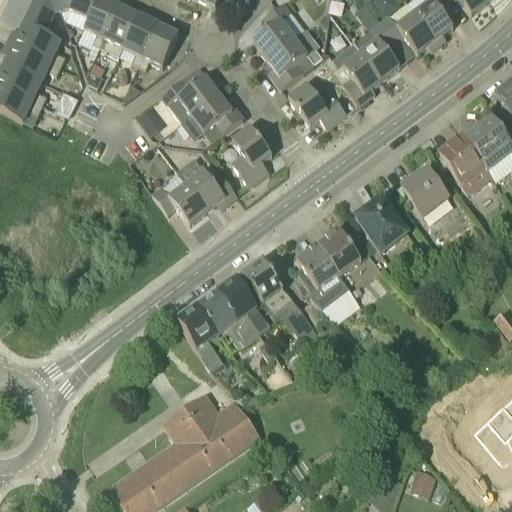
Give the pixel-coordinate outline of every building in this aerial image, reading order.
[(54,20),(61,18),(55,0),(50,0),(44,2),(40,0),(37,0),(23,30),(45,40),(54,20)] [(89,25),(100,4),(92,0),(55,0),(61,18),(68,15),(88,24),(89,25)] [(197,0),(196,4),(215,14),(221,0),(197,0)] [(440,17),(449,10),(440,0),(427,0),(431,5),(413,18),(438,52),(446,46),(442,42),(453,34),(440,17)] [(470,21),(488,7),(482,0),(440,0),(449,10),(457,4),(470,21)] [(100,54),(119,13),(100,4),(89,25),(88,24),(82,37),(96,43),(93,51),(100,54)] [(438,52),(413,18),(413,19),(406,8),(379,29),(395,50),(404,44),(417,61),(427,53),(431,57),(438,52)] [(266,65),(295,44),(281,26),(290,19),(283,10),(262,26),(269,35),(252,48),(266,65)] [(123,56),(139,22),(119,13),(100,54),(105,56),(108,49),(123,56)] [(362,26),(369,36),(379,29),(372,19),(362,26)] [(139,73),(159,32),(139,22),(123,56),(135,62),(132,69),(139,73)] [(386,57),(395,50),(379,29),(369,36),(352,49),(353,50),(381,87),(399,74),(386,57)] [(60,47),(45,40),(23,30),(19,39),(14,36),(8,47),(61,72),(65,64),(55,59),(60,47)] [(159,32),(139,73),(146,76),(150,68),(163,74),(178,41),(159,32)] [(295,44),(266,65),(273,75),(268,79),(281,96),(314,71),(323,64),(316,55),(303,37),(295,44)] [(57,81),(61,72),(8,47),(3,59),(8,62),(4,70),(42,88),(47,77),(57,81)] [(371,95),(381,87),(353,50),(332,65),(330,62),(323,66),(358,112),(375,100),(371,95)] [(38,98),(42,88),(4,70),(0,78),(0,77),(0,91),(42,112),(47,103),(38,98)] [(88,89),(98,94),(103,84),(89,77),(86,82),(88,89)] [(191,121),(218,101),(205,83),(188,96),(181,87),(161,103),(181,129),(191,121)] [(511,86),(494,101),(511,124),(511,125),(503,132),(511,143),(511,86)] [(122,106),(125,108),(141,96),(132,89),(122,106)] [(38,121),(42,112),(0,91),(0,116),(22,127),(27,116),(38,121)] [(315,101),(307,91),(288,105),(309,133),(319,126),(327,136),(346,121),(335,105),(332,107),(324,113),(315,101)] [(218,101),(191,121),(204,139),(211,148),(243,124),(231,108),(226,111),(218,101)] [(160,130),(150,117),(139,125),(149,139),(160,130)] [(469,151),(490,179),(511,163),(511,156),(494,132),(471,149),(469,151)] [(250,134),(234,146),(231,148),(241,160),(230,169),(249,194),(269,179),(262,169),(271,162),(250,134)] [(469,151),(471,149),(469,146),(466,148),(463,145),(440,162),(468,201),(493,183),(490,179),(469,151)] [(452,203),(434,179),(428,171),(396,195),(420,227),(452,203)] [(185,190),(206,219),(217,211),(220,216),(237,203),(219,179),(210,186),(203,177),(186,189),(185,190)] [(189,232),(206,219),(185,190),(168,202),(162,194),(152,201),(167,222),(176,215),(189,232)] [(408,241),(394,221),(382,205),(355,226),(381,261),(408,241)] [(318,254),(340,283),(361,267),(339,238),(318,254)] [(339,284),(340,283),(318,254),(296,269),(318,299),(309,306),(310,306),(321,317),(348,296),(339,284)] [(263,267),(261,269),(242,282),(262,311),(269,307),(279,323),(302,347),(315,338),(291,304),(283,296),(263,267)] [(216,300),(250,348),(262,339),(249,321),(257,315),(237,286),(216,300)] [(359,292),(351,298),(355,302),(363,296),(359,292)] [(240,355),(250,348),(216,300),(196,314),(217,343),(227,337),(240,355)] [(326,321),(321,317),(310,306),(301,312),(302,314),(303,314),(315,330),(326,321)] [(210,349),(217,343),(196,314),(180,325),(176,328),(210,376),(223,367),(210,349)] [(501,322),(493,327),(509,347),(511,344),(511,331),(509,328),(511,325),(511,324),(506,318),(501,322)] [(500,347),(491,337),(481,345),(490,356),(500,347)] [(269,364),(275,360),(266,346),(259,350),(269,364)] [(313,358),(296,372),(305,383),(323,369),(313,358)] [(397,384),(415,401),(430,384),(412,368),(397,384)] [(401,431),(415,406),(394,395),(380,419),(401,431)] [(252,403),(249,397),(243,397),(238,402),(241,408),(248,409),(252,403)] [(218,423),(205,404),(186,417),(165,432),(177,450),(110,496),(121,511),(160,511),(256,445),(233,412),(218,423)] [(411,497),(429,503),(436,483),(417,477),(411,497)] [(372,511),(393,511),(402,489),(396,487),(367,508),(372,511)] [(490,504),(496,511),(503,511),(508,508),(499,497),(490,504)]
